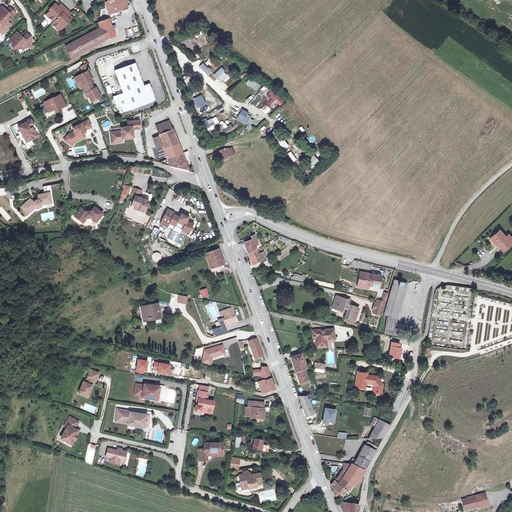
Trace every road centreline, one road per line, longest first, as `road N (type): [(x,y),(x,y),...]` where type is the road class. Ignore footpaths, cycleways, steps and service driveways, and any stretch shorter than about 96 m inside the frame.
road 1 (secondary): [(225,226),(319,480)]
road 2 (residential): [(431,271),(413,380),(370,464),(361,511)]
road 3 (tertiary): [(0,178),(105,157),(207,178)]
road 4 (secondary): [(141,0),(207,178)]
road 5 (secondary): [(431,271),(337,248),(256,216)]
road 6 (unclassified): [(511,165),(465,209),(431,271)]
